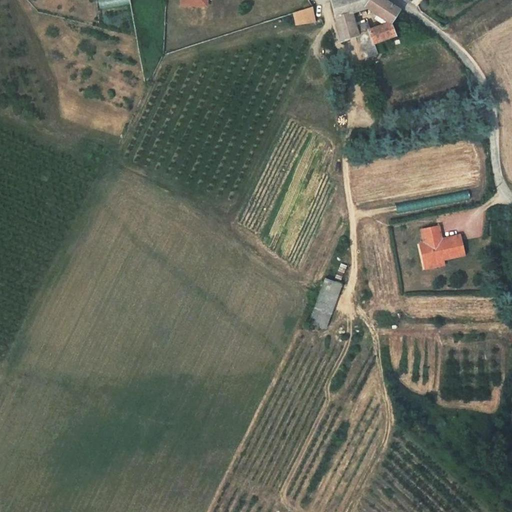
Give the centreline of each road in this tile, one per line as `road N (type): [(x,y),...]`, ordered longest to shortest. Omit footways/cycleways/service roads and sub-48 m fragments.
road 1 (track): [(350,511),(386,427),(377,339),(350,298),(345,161),(352,110),(322,0)]
road 2 (unclassified): [(393,0),(450,43),(484,87),(496,179),(511,200)]
